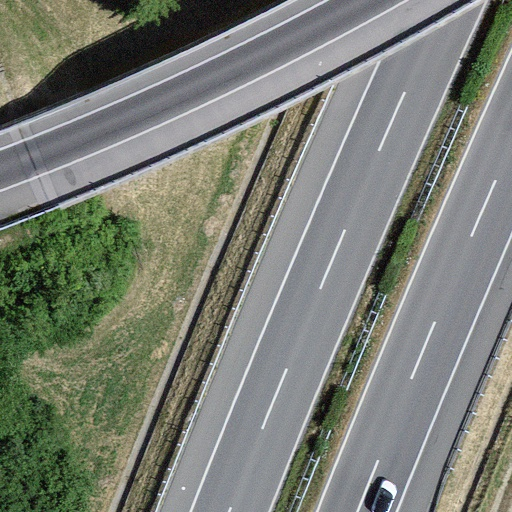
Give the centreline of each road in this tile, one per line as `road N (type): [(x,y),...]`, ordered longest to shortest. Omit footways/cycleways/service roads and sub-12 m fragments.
road 1 (motorway): [(445,0),(229,511)]
road 2 (motorway): [(0,169),(209,81),(370,0)]
road 3 (motorway): [(358,511),(511,145)]
